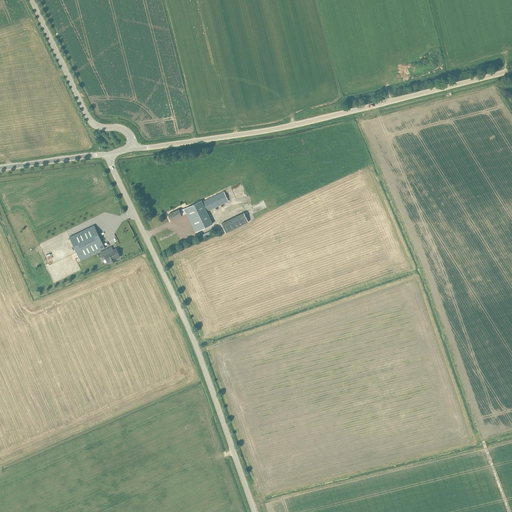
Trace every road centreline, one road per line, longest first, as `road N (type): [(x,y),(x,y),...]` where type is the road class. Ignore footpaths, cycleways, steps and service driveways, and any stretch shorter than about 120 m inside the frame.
road 1 (tertiary): [(132,148),(301,126),(511,72)]
road 2 (tertiary): [(255,511),(193,341),(109,155)]
road 3 (tertiary): [(132,148),(124,129),(88,118),(33,0)]
